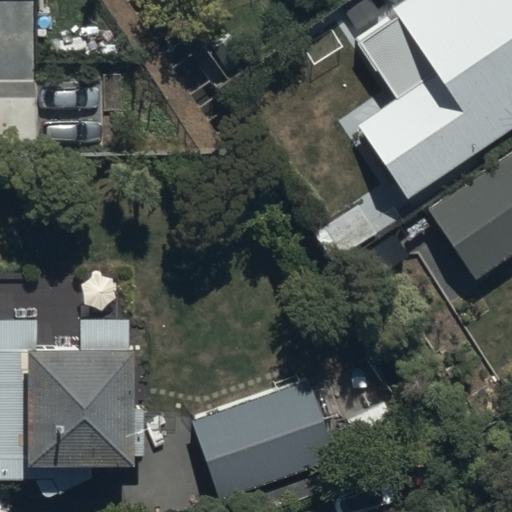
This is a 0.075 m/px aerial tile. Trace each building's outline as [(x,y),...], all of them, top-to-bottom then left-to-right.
[(401,201),(511,125),(511,0),(399,0),(383,11),(427,77),(352,128),(401,201)] [(511,252),(511,149),(424,210),(472,280),(511,252)] [(355,199),(308,228),(327,258),(374,230),(355,199)] [(127,352),(127,320),(78,320),(78,349),(37,349),(37,319),(0,319),(0,479),(36,480),(44,500),(91,481),(92,469),(132,469),(132,352),(127,352)] [(304,381),(186,421),(213,500),(332,460),(304,381)] [(401,444),(382,401),(338,421),(357,464),(401,444)]
